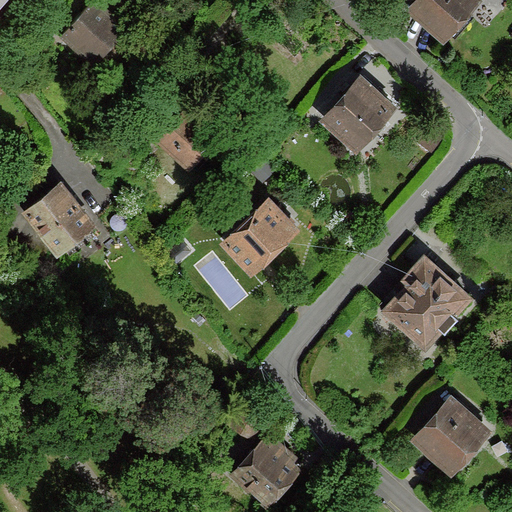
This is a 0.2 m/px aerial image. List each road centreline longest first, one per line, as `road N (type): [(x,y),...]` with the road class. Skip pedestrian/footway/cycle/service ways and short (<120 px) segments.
road 1 (residential): [(488,133),(280,361),(283,382),(305,411),(418,511)]
road 2 (residential): [(341,0),(488,133)]
